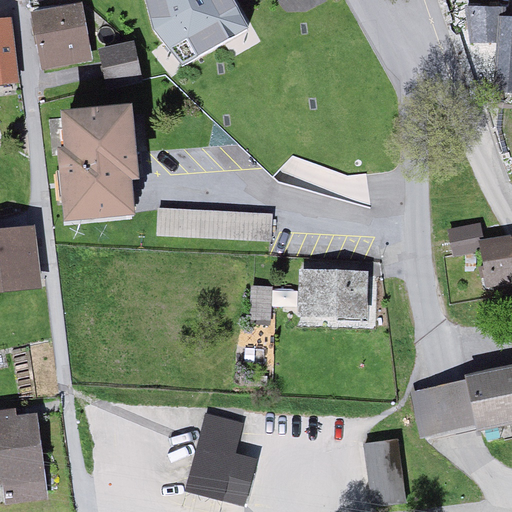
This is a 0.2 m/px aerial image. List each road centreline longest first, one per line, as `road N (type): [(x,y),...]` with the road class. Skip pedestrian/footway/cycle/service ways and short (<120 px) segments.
road 1 (residential): [(12,0),(80,511)]
road 2 (residential): [(381,0),(467,122),(511,233)]
